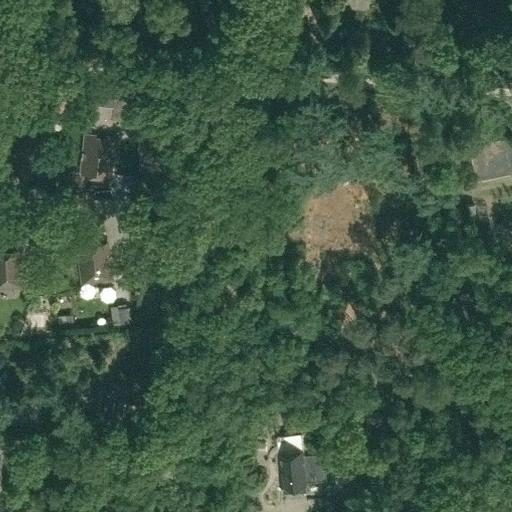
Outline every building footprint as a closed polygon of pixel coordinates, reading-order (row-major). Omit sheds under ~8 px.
[(119,120),(119,94),(96,93),(95,119),(119,120)] [(75,100),(73,124),(86,126),(89,102),(75,100)] [(43,136),(13,135),(12,171),(42,172),(43,136)] [(115,138),(86,135),(82,171),(111,174),(115,138)] [(248,215),(256,247),(285,240),(278,208),(248,215)] [(107,243),(78,247),(83,282),(112,279),(107,243)] [(20,250),(0,251),(0,287),(22,286),(20,250)] [(281,485),(306,482),(303,453),(278,455),(281,485)]
